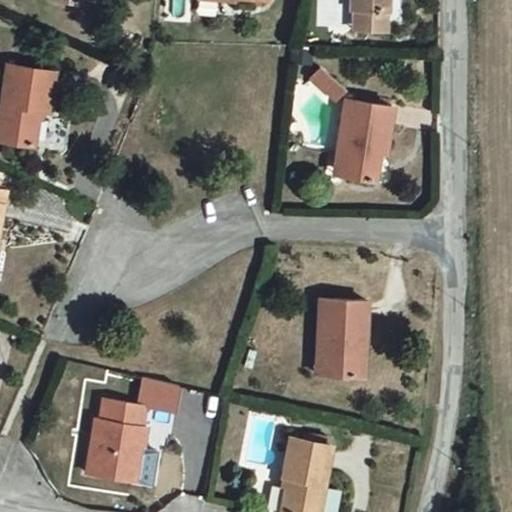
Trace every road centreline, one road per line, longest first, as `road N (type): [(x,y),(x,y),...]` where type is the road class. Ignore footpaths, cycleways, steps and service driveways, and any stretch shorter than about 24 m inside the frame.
road 1 (residential): [(455,240),(271,235),(87,297),(69,331)]
road 2 (residential): [(455,240),(449,434),(428,511)]
road 3 (residential): [(451,0),(455,240)]
